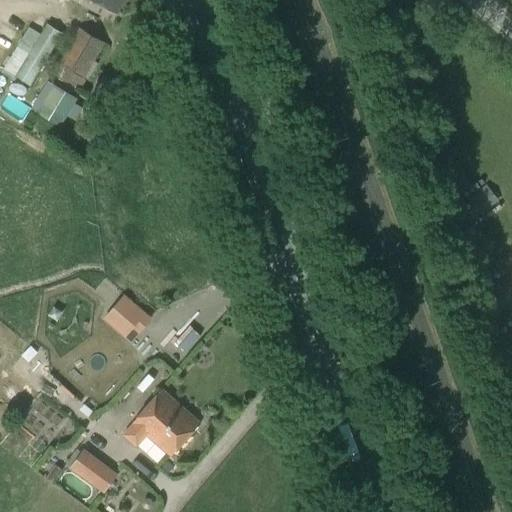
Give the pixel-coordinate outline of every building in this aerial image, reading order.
[(124,0),(90,0),(117,14),(124,0)] [(63,33),(47,23),(40,34),(29,27),(3,69),(30,86),(63,33)] [(105,43),(79,27),(58,62),(84,78),(105,43)] [(81,110),(104,125),(126,90),(103,75),(81,110)] [(77,98),(48,81),(31,110),(60,127),(77,98)] [(499,200),(486,184),(466,199),(479,216),(499,200)] [(511,298),(511,269),(485,296),(500,311),(511,298)] [(103,318),(131,342),(152,318),(124,294),(103,318)] [(511,312),(498,329),(511,341),(511,312)] [(199,422),(162,390),(133,423),(134,424),(124,435),(137,447),(147,435),(170,455),(199,422)] [(116,473),(84,449),(70,467),(103,492),(116,473)] [(54,464),(45,477),(53,482),(62,469),(54,464)]
